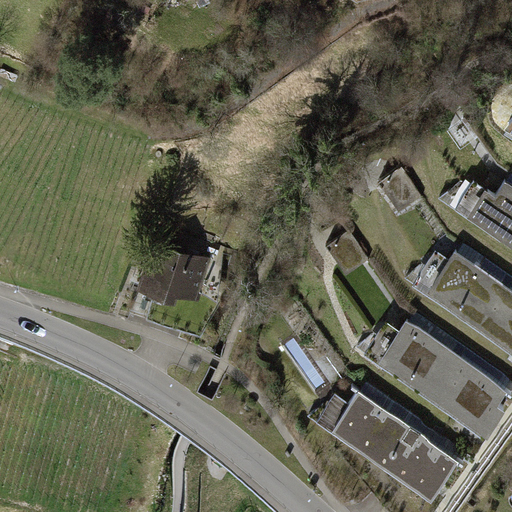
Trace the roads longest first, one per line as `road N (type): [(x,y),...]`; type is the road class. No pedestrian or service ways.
road 1 (residential): [(309,511),(144,378),(0,312)]
road 2 (track): [(361,13),(221,113),(190,129),(144,135)]
